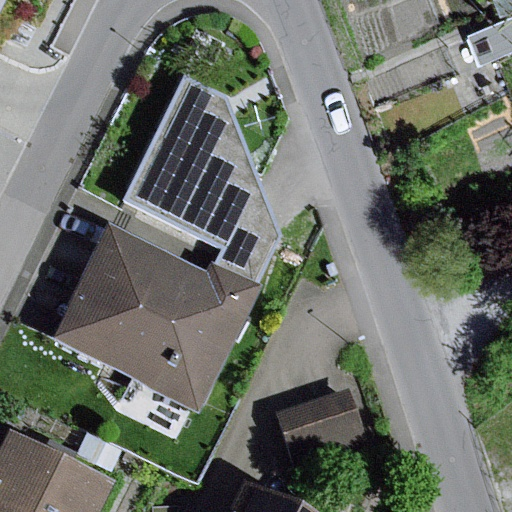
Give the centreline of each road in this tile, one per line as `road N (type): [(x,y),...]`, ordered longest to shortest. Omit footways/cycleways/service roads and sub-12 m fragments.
road 1 (residential): [(477,511),(417,326),(289,0)]
road 2 (residential): [(131,0),(0,261)]
